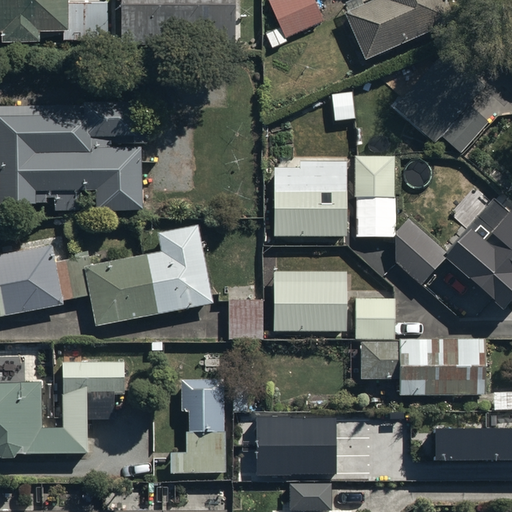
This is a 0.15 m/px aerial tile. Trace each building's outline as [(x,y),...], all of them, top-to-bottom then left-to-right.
[(0,0),(0,26),(1,27),(1,37),(40,37),(40,27),(62,27),(62,34),(107,34),(107,0),(0,0)] [(234,0),(120,0),(120,41),(234,43),(234,0)] [(285,36),(321,21),(312,0),(267,0),(278,26),(265,32),(272,48),(287,41),(285,36)] [(455,24),(444,0),(379,0),(362,7),(359,0),(351,0),(346,2),(351,13),(346,15),(365,61),(455,24)] [(441,59),(398,108),(438,143),(444,136),(464,153),(491,122),(473,106),(482,95),(441,59)] [(132,104),(0,105),(0,205),(34,206),(34,202),(44,202),(44,198),(53,198),(53,210),(79,209),(79,191),(94,191),(94,211),(139,211),(139,149),(110,149),(110,138),(131,138),(131,142),(145,142),(145,121),(132,122),(132,104)] [(397,237),(395,155),(354,156),(355,238),(397,237)] [(299,167),(274,167),(273,235),(346,235),(346,162),(299,161),(299,167)] [(472,230),(448,256),(505,305),(511,297),(511,215),(486,242),(472,230)] [(398,262),(424,285),(448,256),(409,219),(398,232),(398,262)] [(96,327),(213,303),(198,227),(159,234),(162,253),(101,265),(99,255),(57,263),(53,244),(0,254),(0,316),(90,298),(96,327)] [(272,332),(347,332),(346,273),(272,273),(272,332)] [(263,300),(229,301),(230,344),(264,343),(263,300)] [(354,339),(395,339),(396,300),(355,300),(354,339)] [(484,395),(483,342),(360,343),(361,379),(399,378),(400,396),(484,395)] [(123,392),(123,363),(64,362),(63,429),(41,429),(42,383),(0,382),(0,455),(87,453),(88,392),(123,392)] [(225,474),(225,379),(183,379),(183,412),(190,412),(190,434),(188,434),(188,455),(172,455),(172,474),(225,474)] [(249,388),(234,388),(234,412),(270,412),(270,403),(249,403),(249,388)] [(511,393),(496,393),(496,409),(511,408),(511,393)] [(335,418),(257,419),(257,475),(335,474),(335,418)] [(511,428),(436,429),(436,460),(511,459),(511,428)] [(288,484),(288,510),(334,509),(334,484),(288,484)]
